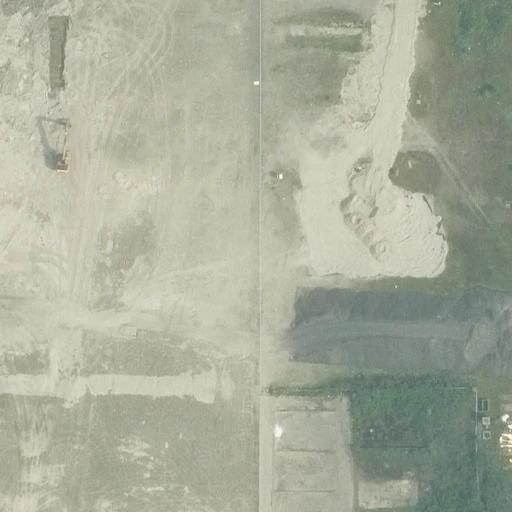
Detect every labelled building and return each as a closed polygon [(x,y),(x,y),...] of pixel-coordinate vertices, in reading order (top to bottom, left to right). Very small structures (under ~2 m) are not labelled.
[(109,53),(132,54),(135,5),(111,4),(109,29),(86,28),(86,39),(109,41),(109,53)] [(196,31),(197,7),(173,6),(171,30),(196,31)] [(271,68),(270,94),(367,98),(368,71),(271,68)] [(169,137),(169,93),(88,93),(88,136),(169,137)] [(177,157),(88,158),(89,201),(177,200),(177,157)] [(131,334),(131,364),(182,364),(182,334),(131,334)] [(139,424),(127,425),(127,461),(168,461),(167,400),(138,401),(139,424)] [(0,401),(0,432),(9,432),(8,401),(0,401)]
